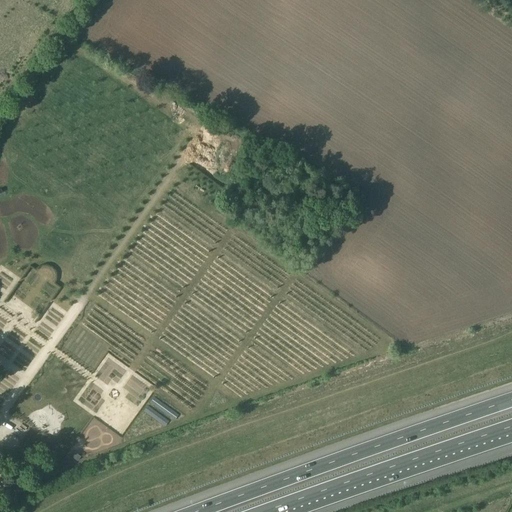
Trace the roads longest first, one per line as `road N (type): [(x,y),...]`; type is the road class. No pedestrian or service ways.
road 1 (motorway): [(511,400),(197,511)]
road 2 (motorway): [(264,511),(511,426)]
